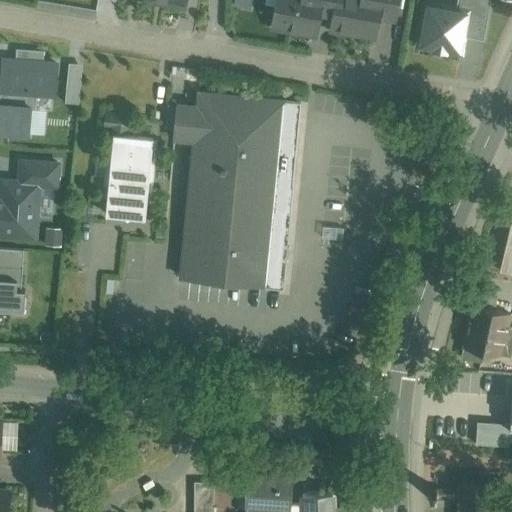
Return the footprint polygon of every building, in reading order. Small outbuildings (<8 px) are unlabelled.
[(261,0),(256,22),(305,33),(311,4),(323,6),(321,19),(320,27),(366,33),(370,0),(261,0)] [(423,2),(414,54),(462,63),(467,39),(485,43),(492,0),(457,0),(456,8),(423,2)] [(175,131),(195,133),(188,203),(183,253),(181,277),(249,284),(248,285),(283,289),(294,184),(292,184),(301,102),(199,92),(198,106),(168,103),(166,127),(175,128),(175,131)] [(112,135),(106,214),(152,218),(159,139),(112,135)] [(0,240),(37,242),(39,192),(57,193),(58,164),(18,162),(17,181),(0,180),(0,240)] [(511,219),(511,220),(499,281),(511,283),(511,219)] [(24,253),(0,251),(0,267),(23,269),(24,253)] [(19,280),(0,279),(0,314),(25,316),(25,295),(19,295),(19,280)] [(511,318),(473,308),(461,354),(504,365),(511,333),(511,318)] [(511,380),(510,380),(510,396),(493,396),(493,415),(507,415),(507,408),(511,408),(511,380)] [(454,389),(452,434),(492,436),(493,415),(493,396),(494,391),(454,389)] [(251,507),(299,511),(303,477),(254,472),(251,507)] [(240,511),(242,482),(194,479),(191,511),(217,511),(239,511),(240,511)] [(455,491),(437,491),(437,503),(456,503),(455,511),(494,511),(494,487),(455,487),(455,491)] [(0,492),(0,511),(18,511),(20,493),(0,492)] [(308,511),(343,511),(342,494),(308,495),(308,511)]
